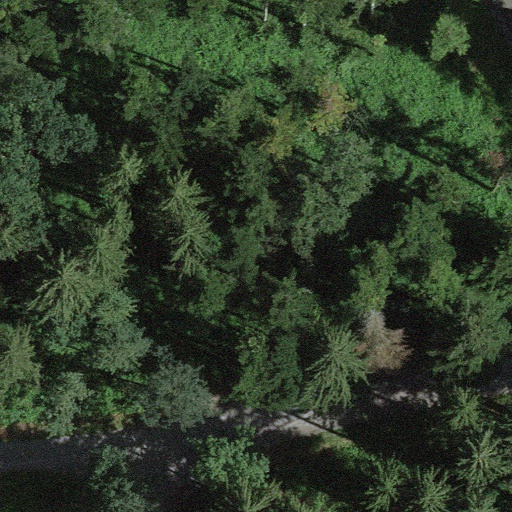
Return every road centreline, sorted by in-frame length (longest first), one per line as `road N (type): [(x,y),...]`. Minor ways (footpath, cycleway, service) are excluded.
road 1 (track): [(511,360),(401,391),(261,455),(191,511)]
road 2 (track): [(0,486),(261,455)]
